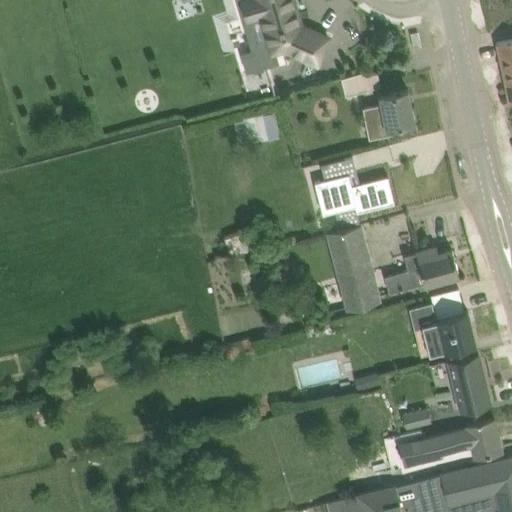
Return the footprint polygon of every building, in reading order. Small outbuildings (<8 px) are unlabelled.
[(243,0),(249,17),(261,14),(271,50),(285,47),(317,60),(328,36),(300,24),(294,2),(291,3),(290,0),(243,0)] [(509,99),(511,98),(511,37),(497,41),(509,99)] [(376,68),(341,77),(346,94),(381,85),(376,68)] [(392,131),(390,126),(414,121),(407,88),(380,93),(382,101),(363,105),(370,136),(392,131)] [(262,112),(268,137),(279,135),(272,109),(262,112)] [(244,117),(232,119),(239,145),(250,142),(244,117)] [(374,177),(371,166),(338,174),(346,206),(378,198),(380,204),(417,194),(411,168),(374,177)] [(361,221),(326,230),(347,306),(382,297),(361,221)] [(436,244),(404,253),(407,267),(396,271),(384,274),(389,290),(424,280),(424,283),(459,274),(452,248),(438,251),(436,244)] [(311,289),(266,300),(271,319),(293,314),(293,315),(317,310),(311,289)] [(442,349),(456,345),(475,340),(468,309),(415,322),(419,339),(424,338),(428,351),(441,348),(442,349)] [(478,353),(447,360),(458,409),(490,401),(478,353)] [(365,377),(355,381),(358,391),(367,388),(376,387),(375,377),(365,377)] [(406,427),(431,420),(427,405),(402,411),(402,412),(395,414),(398,426),(405,424),(406,427)] [(463,425),(419,437),(406,441),(411,459),(424,456),(425,460),(444,454),(443,451),(470,444),(473,456),(502,449),(494,417),(474,422),(463,425)] [(511,511),(511,454),(396,482),(395,481),(355,490),(356,493),(326,500),(329,511),(511,511)]
